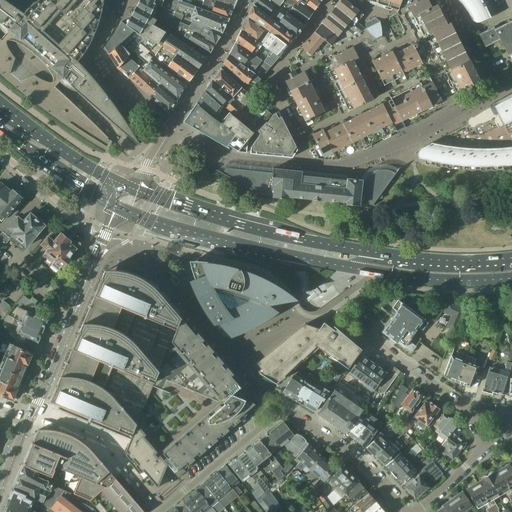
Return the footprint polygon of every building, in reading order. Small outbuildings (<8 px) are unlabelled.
[(0,0),(0,21),(21,40),(23,38),(54,66),(52,68),(139,144),(140,144),(136,137),(138,135),(126,117),(125,119),(119,111),(117,108),(108,96),(103,90),(98,84),(93,78),(89,72),(83,67),(78,61),(81,58),(83,55),(86,51),(88,48),(90,44),(92,40),(94,37),(96,33),(97,29),(99,25),(100,21),(101,17),(102,13),(103,9),(104,5),(104,1),(104,0),(39,0),(39,1),(36,3),(35,3),(33,6),(30,8),(27,11),(24,13),(20,10),(18,12),(10,4),(10,3),(7,1),(5,0),(0,0)] [(126,25),(130,28),(143,38),(140,42),(154,55),(156,56),(165,42),(170,35),(170,34),(166,32),(163,31),(164,30),(158,27),(158,28),(147,22),(150,16),(153,18),(158,6),(162,8),(163,6),(164,0),(175,0),(181,2),(181,0),(139,0),(131,16),(126,25)] [(175,0),(164,0),(163,6),(162,8),(158,6),(153,18),(159,22),(165,8),(193,20),(222,33),(229,19),(211,13),(201,9),(181,2),(175,0)] [(234,7),(209,0),(181,0),(181,2),(201,9),(211,13),(229,19),(234,7)] [(255,0),(254,4),(296,37),(305,24),(289,13),(271,0),(255,0)] [(305,24),(313,12),(294,0),(271,0),(289,13),(305,24)] [(439,0),(422,0),(417,3),(409,7),(398,13),(397,13),(380,21),(375,19),(366,24),(365,29),(280,72),(283,77),(296,102),(308,126),(322,154),(325,160),(404,120),(481,81),(439,0)] [(294,0),(313,12),(321,2),(318,0),(294,0)] [(341,0),(329,15),(354,35),(362,32),(354,26),(364,15),(344,0),(341,0)] [(411,0),(377,0),(377,3),(392,8),(390,17),(397,13),(398,13),(399,9),(411,3),(411,0)] [(460,0),(464,3),(470,13),(474,20),(475,20),(476,23),(498,14),(491,0),(460,0)] [(296,37),(254,4),(248,17),(266,30),(288,46),(296,37)] [(215,44),(222,33),(193,20),(165,8),(159,22),(179,33),(182,27),(187,30),(188,30),(215,44)] [(315,32),(333,46),(354,35),(329,15),(315,32)] [(248,17),(242,30),(258,41),(266,30),(248,17)] [(511,60),(511,59),(511,20),(495,29),(494,27),(482,33),(479,35),(486,47),(500,39),(509,56),(511,58),(511,60)] [(132,51),(140,42),(143,38),(130,28),(126,25),(122,22),(105,47),(105,48),(118,68),(128,57),(126,55),(131,50),(131,51),(132,51)] [(215,44),(188,30),(187,30),(182,27),(179,33),(210,52),(215,44)] [(240,35),(236,42),(240,44),(271,67),(279,57),(258,41),(242,30),(240,35)] [(266,30),(258,41),(279,57),(287,48),(288,46),(266,30)] [(302,48),(295,56),(299,63),(333,46),(315,32),(302,48)] [(176,55),(197,71),(206,58),(170,34),(170,35),(165,42),(178,51),(176,55)] [(0,75),(13,87),(35,104),(50,115),(66,126),(86,140),(106,152),(112,142),(98,128),(73,104),(51,83),(48,82),(46,82),(43,81),(41,80),(39,78),(36,77),(34,75),(33,76),(15,60),(16,59),(14,57),(12,55),(11,53),(10,51),(8,49),(7,47),(6,44),(0,39),(0,75)] [(152,78),(177,100),(186,86),(151,60),(154,55),(140,42),(132,51),(133,53),(138,57),(144,61),(147,65),(146,66),(143,70),(152,78)] [(165,42),(156,56),(190,81),(197,71),(176,55),(178,51),(165,42)] [(229,55),(240,63),(253,73),(255,74),(261,79),(266,72),(271,67),(240,44),(236,42),(236,43),(229,55)] [(133,53),(132,51),(131,51),(131,50),(126,55),(128,57),(118,68),(129,78),(144,61),(138,57),(133,53)] [(255,87),(261,79),(255,74),(253,73),(240,63),(229,55),(224,64),(244,82),(255,87)] [(142,89),(152,78),(143,70),(146,66),(147,65),(144,61),(129,78),(142,89)] [(221,69),(213,80),(240,104),(241,106),(241,107),(257,120),(261,126),(271,115),(263,107),(221,69)] [(152,78),(142,89),(167,111),(170,111),(177,100),(152,78)] [(261,126),(257,120),(241,107),(241,106),(240,104),(213,80),(206,91),(223,107),(233,116),(247,127),(253,133),(257,130),(261,126)] [(206,91),(197,103),(217,120),(220,122),(228,114),(225,111),(224,109),(222,107),(223,107),(206,91)] [(475,114),(470,117),(469,118),(468,119),(468,120),(467,121),(467,122),(468,124),(423,147),(422,148),(421,148),(420,149),(420,150),(419,151),(419,152),(418,153),(418,154),(418,155),(418,156),(418,157),(419,158),(419,159),(420,160),(421,161),(422,162),(423,162),(424,163),(425,163),(430,164),(441,166),(452,168),(463,169),(474,170),(486,170),(497,170),(508,169),(511,168),(511,93),(492,103),(484,108),(475,114)] [(240,135),(222,123),(220,122),(217,120),(197,103),(183,122),(232,150),(246,153),(247,141),(240,135)] [(257,131),(261,135),(251,146),(256,151),(256,154),(292,157),(297,150),(296,146),(278,112),(274,114),(267,123),(266,122),(257,131)] [(229,115),(222,123),(240,135),(247,141),(252,135),(229,115)] [(399,170),(398,169),(395,173),(393,172),(391,171),(389,170),(387,170),(384,170),(382,170),(380,170),(377,171),(375,171),(373,173),(371,174),(370,175),(368,177),(367,179),(366,181),(365,182),(362,182),(362,180),(347,179),(347,181),(301,176),(301,172),(302,172),(273,169),(273,173),(231,169),(229,169),(228,169),(226,170),(225,170),(224,171),(223,172),(222,173),(219,171),(218,172),(231,179),(230,180),(230,181),(230,182),(231,183),(232,184),(233,185),(244,186),(251,190),(251,192),(251,193),(273,195),(273,197),(289,199),(289,197),(313,199),(313,200),(319,200),(320,200),(344,202),(344,204),(360,206),(360,204),(374,206),(374,205),(374,204),(375,202),(376,200),(375,194),(381,192),(381,193),(383,191),(383,192),(389,184),(393,183),(392,179),(399,170)] [(1,184),(0,184),(0,219),(2,221),(21,198),(20,197),(21,197),(21,193),(18,191),(15,191),(14,192),(13,191),(11,193),(1,184)] [(0,253),(7,246),(6,245),(9,240),(16,246),(20,241),(27,247),(31,241),(33,242),(37,237),(36,236),(45,226),(44,225),(44,222),(40,219),(38,220),(31,214),(24,222),(18,217),(13,224),(11,222),(0,234),(0,253)] [(73,246),(70,243),(71,241),(61,233),(58,237),(52,232),(41,245),(48,250),(43,256),(53,264),(52,265),(58,270),(62,266),(63,267),(64,266),(67,266),(70,262),(69,259),(70,259),(69,258),(73,252),(74,252),(75,252),(76,251),(76,250),(77,249),(76,248),(76,247),(76,246),(75,246),(74,246),(73,246)] [(35,258),(30,254),(24,260),(29,264),(35,258)] [(228,332),(231,335),(235,334),(240,332),(251,327),(261,321),(269,316),(277,311),(276,311),(282,306),(281,302),(289,301),(268,287),(244,276),(243,273),(241,269),(237,271),(234,273),(228,272),(221,270),(222,267),(223,266),(211,265),(199,264),(190,263),(192,269),(194,275),(195,280),(192,281),(196,290),(200,298),(208,311),(216,323),(217,323),(219,330),(225,329),(228,332)] [(239,418),(255,404),(256,404),(233,394),(240,388),(241,387),(231,376),(234,374),(198,333),(196,335),(159,291),(157,289),(154,287),(152,285),(149,283),(147,281),(144,279),(141,278),(138,276),(136,275),(133,274),(130,273),(127,272),(124,271),(118,270),(116,270),(114,270),(112,270),(109,270),(107,270),(105,271),(50,402),(60,406),(59,409),(131,439),(128,445),(132,449),(126,455),(132,462),(134,460),(138,464),(135,466),(142,473),(144,471),(158,488),(168,465),(174,472),(178,478),(179,478),(186,471),(182,467),(186,464),(188,466),(195,460),(194,457),(198,454),(200,456),(207,450),(205,448),(209,444),(211,446),(218,440),(216,438),(220,434),(222,437),(230,430),(228,428),(232,424),(234,427),(241,421),(239,418)] [(7,314),(6,316),(43,331),(47,320),(40,317),(39,314),(36,312),(32,313),(31,313),(35,305),(38,301),(32,297),(30,299),(24,296),(8,315),(7,314)] [(0,315),(3,318),(7,314),(12,308),(3,300),(0,303),(0,315)] [(394,340),(415,312),(403,303),(402,303),(398,300),(392,308),(396,311),(397,312),(383,332),(394,340)] [(449,303),(445,310),(455,314),(449,328),(455,331),(465,310),(449,303)] [(371,324),(374,319),(361,309),(357,314),(371,324)] [(415,312),(394,340),(411,353),(416,347),(408,341),(418,328),(422,331),(428,323),(424,320),(425,319),(415,312)] [(486,319),(498,324),(501,316),(490,312),(486,319)] [(38,342),(43,331),(6,316),(4,321),(12,324),(13,324),(20,327),(17,333),(25,336),(24,339),(29,342),(31,339),(38,342)] [(362,349),(337,328),(336,328),(337,329),(335,330),(324,322),(319,329),(305,324),(258,363),(264,370),(262,374),(261,373),(261,374),(276,383),(317,354),(344,373),(362,349)] [(438,372),(444,374),(444,375),(449,377),(448,378),(458,382),(467,356),(459,352),(457,357),(451,355),(458,338),(452,335),(438,372)] [(11,344),(0,339),(0,353),(28,365),(33,354),(11,344)] [(492,350),(489,359),(493,361),(497,352),(492,350)] [(0,353),(0,367),(23,377),(28,365),(0,353)] [(362,356),(349,374),(357,380),(359,378),(358,378),(370,362),(362,356)] [(479,366),(479,365),(474,364),(476,359),(467,356),(458,382),(467,385),(467,384),(472,386),(475,375),(481,377),(485,369),(479,366)] [(370,362),(358,378),(359,378),(366,383),(366,384),(378,367),(370,362)] [(503,394),(510,372),(511,363),(507,362),(505,370),(500,368),(499,370),(490,367),(483,391),(492,394),(493,391),(503,394)] [(0,367),(0,380),(18,388),(23,377),(0,367)] [(366,383),(363,387),(372,393),(386,374),(378,367),(366,384),(366,383)] [(401,372),(394,367),(391,371),(393,372),(392,373),(396,376),(398,377),(401,372)] [(298,372),(278,387),(284,391),(284,392),(294,398),(305,381),(304,380),(306,377),(298,372)] [(384,393),(396,376),(392,373),(390,372),(378,389),(384,393)] [(294,398),(304,405),(315,387),(317,388),(319,385),(321,382),(315,378),(316,376),(310,373),(306,377),(304,380),(305,381),(294,398)] [(0,394),(13,400),(18,388),(0,380),(0,394)] [(402,384),(393,405),(395,406),(404,395),(406,393),(409,389),(402,384)] [(315,387),(304,405),(315,412),(322,400),(323,401),(330,391),(319,385),(317,388),(315,387)] [(401,405),(405,408),(402,412),(402,414),(406,417),(408,417),(423,397),(417,392),(416,392),(412,389),(408,395),(406,393),(404,395),(395,406),(396,406),(398,409),(401,405)] [(337,427),(347,433),(361,413),(363,410),(340,393),(335,390),(318,413),(337,427)] [(415,417),(413,416),(403,430),(404,432),(407,433),(415,422),(417,424),(416,424),(424,430),(439,409),(431,402),(429,404),(427,402),(415,417)] [(366,417),(361,413),(347,433),(356,440),(373,416),(368,413),(366,417)] [(443,414),(434,426),(437,429),(435,431),(438,434),(438,435),(444,441),(457,423),(451,418),(450,419),(443,414)] [(377,419),(373,416),(356,440),(366,447),(380,427),(382,423),(377,419)] [(261,440),(272,455),(284,445),(292,454),(295,457),(300,451),(307,443),(306,442),(306,441),(304,438),(305,437),(301,434),(300,435),(297,434),(295,435),(284,422),(261,440)] [(394,429),(386,439),(381,434),(367,448),(375,456),(389,442),(395,436),(401,429),(397,425),(394,422),(391,426),(394,429)] [(455,427),(442,445),(448,450),(445,454),(453,460),(465,443),(458,437),(461,432),(455,427)] [(401,429),(395,436),(398,439),(404,432),(403,430),(401,429)] [(23,465),(39,475),(40,474),(37,473),(38,470),(52,477),(55,470),(55,469),(56,467),(81,477),(74,494),(90,501),(101,492),(116,479),(92,451),(85,445),(78,439),(71,435),(62,432),(54,430),(46,430),(38,430),(24,465),(23,465)] [(268,457),(272,455),(261,440),(254,446),(269,467),(271,469),(278,479),(283,476),(284,477),(287,474),(283,470),(284,469),(276,460),(272,463),(268,457)] [(398,450),(389,442),(375,456),(385,465),(398,450)] [(422,450),(424,453),(428,450),(421,442),(417,445),(422,450)] [(300,451),(302,453),(298,457),(301,461),(295,468),(297,470),(298,468),(301,471),(302,470),(306,474),(311,469),(322,455),(310,444),(309,444),(307,443),(300,451)] [(386,466),(394,475),(413,458),(422,450),(417,445),(416,444),(411,449),(412,451),(404,457),(400,453),(386,466)] [(254,446),(246,452),(256,466),(260,463),(267,473),(271,469),(269,467),(254,446)] [(256,466),(246,452),(245,452),(238,457),(265,492),(269,489),(260,478),(255,471),(258,468),(256,466)] [(336,467),(322,455),(311,469),(306,474),(305,475),(313,482),(312,483),(314,485),(321,478),(324,481),(336,467)] [(430,460),(431,461),(441,474),(447,469),(434,455),(430,460)] [(246,478),(251,484),(250,484),(255,491),(252,493),(256,499),(259,496),(263,494),(265,492),(238,457),(230,464),(243,481),(246,478)] [(413,458),(394,475),(403,484),(417,471),(412,466),(417,462),(413,458)] [(434,480),(441,474),(431,461),(415,475),(417,477),(405,487),(415,499),(429,487),(421,478),(428,473),(434,480)] [(289,463),(284,469),(283,470),(287,474),(293,466),(289,463)] [(330,478),(332,480),(329,484),(334,489),(351,472),(348,468),(346,468),(342,464),(330,478)] [(511,492),(511,467),(510,464),(500,470),(510,490),(511,492)] [(36,501),(39,503),(39,502),(39,503),(50,508),(51,508),(64,491),(54,486),(55,484),(39,477),(40,475),(39,475),(23,465),(18,477),(14,488),(29,494),(28,497),(36,501)] [(238,496),(242,492),(235,485),(239,482),(225,465),(218,471),(236,494),(238,496)] [(510,490),(500,470),(496,473),(495,471),(488,475),(500,496),(506,493),(510,490)] [(236,494),(218,471),(211,477),(225,494),(231,501),(238,496),(236,494)] [(341,498),(359,481),(355,477),(355,475),(351,472),(334,489),(333,490),(341,498)] [(493,500),(500,496),(488,475),(480,480),(481,482),(478,483),(492,506),(495,511),(498,511),(498,510),(499,510),(496,503),(495,504),(493,500)] [(116,479),(101,492),(110,503),(126,490),(123,487),(126,484),(119,477),(119,476),(116,479)] [(225,494),(211,477),(204,483),(224,508),(226,510),(229,507),(221,497),(225,494)] [(359,481),(341,498),(340,499),(344,503),(351,498),(354,502),(367,491),(359,481)] [(224,508),(204,483),(197,489),(210,506),(215,511),(219,511),(221,511),(224,508)] [(495,511),(492,506),(478,483),(467,490),(479,509),(484,506),(487,511),(495,511)] [(126,490),(110,503),(117,511),(122,511),(135,501),(132,498),(135,495),(128,487),(126,490)] [(14,488),(10,499),(26,508),(27,507),(34,511),(39,503),(36,501),(28,497),(29,494),(14,488)] [(210,506),(197,489),(189,495),(203,511),(209,511),(207,509),(210,506)] [(55,511),(79,511),(60,497),(65,491),(64,491),(51,508),(55,511)] [(363,511),(376,501),(369,492),(350,509),(351,511),(353,511),(359,507),(363,511)] [(476,511),(477,511),(476,511),(467,511),(466,510),(473,505),(464,492),(454,499),(462,511),(476,511)] [(269,497),(260,503),(266,511),(272,511),(280,506),(270,493),(267,495),(269,497)] [(320,497),(323,502),(328,498),(325,493),(320,497)] [(203,511),(189,495),(182,501),(191,511),(203,511)] [(135,501),(122,511),(144,511),(142,509),(145,506),(138,498),(135,501)] [(328,498),(323,502),(327,507),(331,503),(328,498)] [(10,499),(5,509),(11,511),(34,511),(35,511),(34,511),(27,507),(26,508),(10,499)] [(443,506),(444,507),(447,511),(462,511),(454,499),(443,506)] [(191,511),(182,501),(175,507),(179,511),(191,511)] [(363,511),(361,511),(386,511),(376,501),(363,511)] [(100,503),(95,507),(99,511),(103,507),(100,503)]
